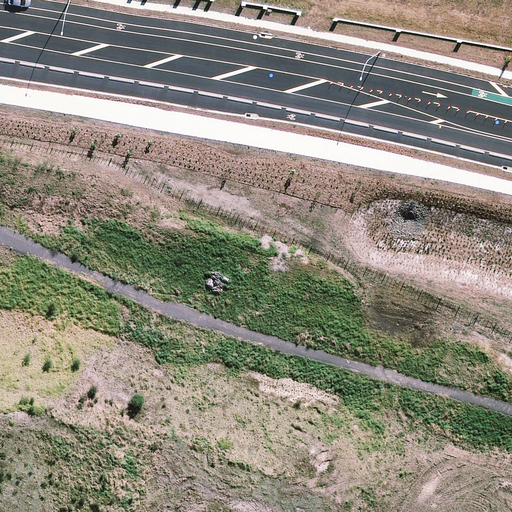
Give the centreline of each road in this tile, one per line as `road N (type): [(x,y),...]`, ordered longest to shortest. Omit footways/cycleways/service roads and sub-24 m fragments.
road 1 (secondary): [(511,147),(0,53)]
road 2 (secondary): [(0,26),(218,57),(511,117)]
